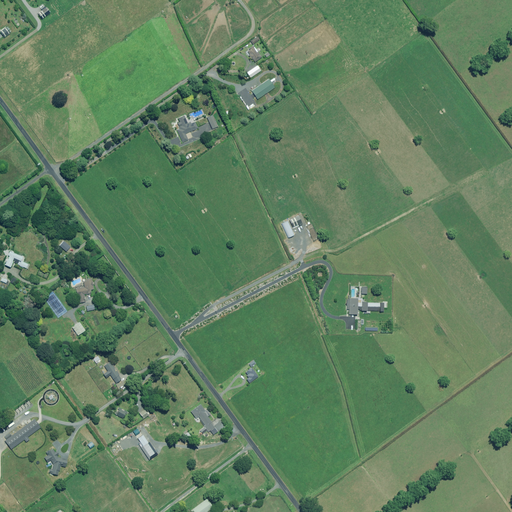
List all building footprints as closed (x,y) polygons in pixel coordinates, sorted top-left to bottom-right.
[(51,13),(46,7),(38,13),(43,19),(51,13)] [(12,32),(8,27),(1,32),(5,37),(12,32)] [(258,51),(257,52),(255,49),(253,46),(250,48),(251,50),(248,52),(250,54),(249,55),(252,59),(253,59),(256,62),(263,57),(262,55),(263,54),(261,51),(259,53),(258,51)] [(248,79),(250,78),(251,78),(262,71),(258,66),(248,73),(249,75),(247,77),(248,79)] [(276,87),(270,79),(253,91),(258,99),(276,87)] [(219,126),(214,115),(208,117),(213,129),(219,126)] [(192,123),(190,119),(181,123),(183,126),(179,127),(180,128),(177,129),(183,142),(189,140),(186,133),(199,128),(196,121),(192,123)] [(303,224),(299,216),(290,220),(293,227),(299,224),(300,225),(303,224)] [(295,235),(288,221),(282,224),(289,238),(295,235)] [(26,258),(10,251),(8,255),(10,256),(9,259),(7,259),(6,260),(7,261),(5,265),(12,268),(14,263),(27,268),(29,264),(24,262),(26,258)] [(95,289),(92,277),(84,280),(85,287),(77,289),(80,303),(86,302),(85,295),(92,293),(91,290),(95,289)] [(357,315),(358,299),(351,298),(348,300),(347,309),(350,309),(350,314),(357,315)] [(384,312),(384,304),(362,303),(362,311),(364,311),(364,314),(371,314),(372,311),(380,311),(380,312),(384,312)] [(86,330),(80,322),(73,327),(79,335),(86,330)] [(115,367),(111,361),(104,366),(108,371),(104,374),(107,378),(111,375),(116,383),(123,379),(119,374),(121,373),(117,366),(115,367)] [(259,377),(252,368),(248,371),(250,374),(247,376),(249,378),(247,379),(250,383),(259,377)] [(209,432),(211,431),(214,435),(218,432),(215,427),(212,422),(208,416),(210,415),(204,407),(202,404),(191,411),(196,418),(199,417),(201,419),(200,420),(205,427),(201,430),(203,434),(208,431),(209,432)] [(128,412),(122,409),(120,408),(117,415),(123,418),(126,413),(127,414),(128,412)] [(149,415),(145,409),(140,413),(143,419),(149,415)] [(19,426),(21,429),(12,436),(10,433),(5,436),(7,439),(5,441),(12,449),(25,440),(26,442),(30,440),(28,437),(41,428),(35,419),(32,421),(31,419),(28,421),(27,419),(19,426)] [(149,443),(143,435),(138,438),(143,446),(149,443)] [(55,452),(53,449),(47,452),(49,455),(45,458),(48,462),(51,460),(53,464),(52,469),(50,469),(49,473),(58,475),(59,470),(60,471),(61,466),(66,467),(67,460),(59,457),(57,455),(58,454),(57,451),(55,452)] [(207,511),(213,508),(207,499),(192,510),(193,511),(207,511)]
